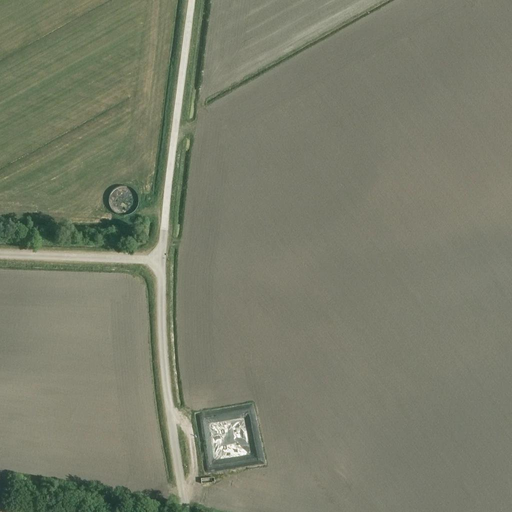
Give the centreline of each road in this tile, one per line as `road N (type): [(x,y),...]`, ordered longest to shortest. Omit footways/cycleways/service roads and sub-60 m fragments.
road 1 (unclassified): [(159,260),(191,0)]
road 2 (unclassified): [(185,511),(162,357),(159,260)]
road 3 (unclassified): [(0,255),(159,260)]
